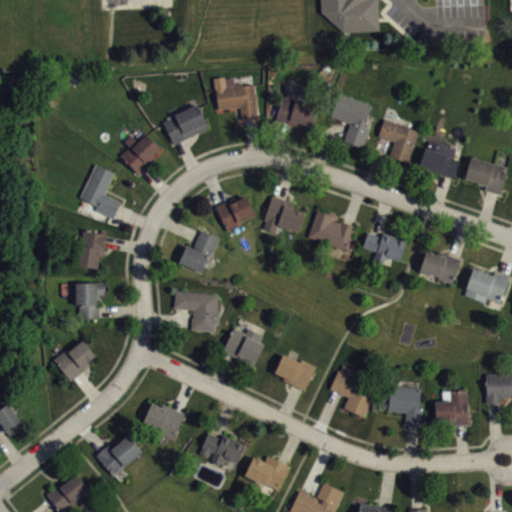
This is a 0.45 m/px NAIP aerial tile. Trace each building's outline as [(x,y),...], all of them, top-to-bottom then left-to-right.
[(318,0),(319,9),(342,30),(378,28),(377,0),(318,0)] [(214,76),(218,107),(239,104),(241,118),(250,116),(257,115),(253,81),(242,82),(242,81),(234,82),(233,76),(224,77),(223,75),(214,76)] [(274,117),(281,92),(295,97),(297,90),(320,97),(312,124),(298,120),(297,124),(283,119),(274,117)] [(343,139),(346,130),(349,123),(329,115),(339,91),(372,104),(364,124),(369,126),(361,146),(343,139)] [(162,120),(174,114),(173,113),(197,102),(208,125),(180,139),(172,143),(162,120)] [(383,115),(420,129),(408,160),(389,153),(394,140),(385,137),(376,134),(383,115)] [(119,153),(128,145),(123,139),(130,133),(137,140),(145,132),(159,146),(151,154),(153,157),(145,165),(137,172),(119,153)] [(453,176),(459,158),(453,156),(455,148),(427,137),(418,163),(446,173),(453,176)] [(507,164),(500,192),(492,190),(483,187),(484,184),(476,182),(476,180),(464,176),(470,154),(507,164)] [(79,195),(95,162),(114,171),(104,192),(121,200),(117,208),(113,216),(94,207),(96,203),(79,195)] [(214,204),(223,200),(235,194),(237,198),(246,193),(254,212),(240,219),(242,222),(226,230),(214,204)] [(271,193),(278,196),(295,202),(294,206),(304,210),(297,230),(276,222),(274,230),(263,226),(265,219),(262,218),(271,193)] [(316,207),(307,235),(347,248),(355,223),(347,220),(340,218),(339,220),(331,217),(332,213),(316,207)] [(82,227),(100,230),(100,227),(106,228),(105,240),(103,253),(99,252),(97,266),(77,263),(82,227)] [(178,260),(202,271),(218,236),(200,227),(196,236),(191,246),(186,243),(178,260)] [(367,230),(361,245),(375,250),(372,259),(383,263),(386,255),(399,260),(407,240),(382,231),(381,235),(374,233),(367,230)] [(425,249),(418,270),(437,276),(437,278),(452,284),(461,258),(452,255),(438,250),(437,253),(425,249)] [(472,266),(463,292),(485,300),(486,296),(500,301),(509,275),(501,272),(493,270),(492,273),(472,266)] [(75,281),(104,280),(104,293),(99,293),(99,309),(99,316),(78,317),(78,303),(75,303),(75,281)] [(175,289),(173,307),(183,307),(192,308),(191,327),(214,329),(215,322),(219,322),(221,300),(217,300),(218,293),(175,289)] [(234,325),(222,349),(229,352),(253,364),(264,343),(260,341),(263,333),(248,325),(246,331),(234,325)] [(52,358),(67,346),(69,349),(82,338),(95,354),(87,361),(89,364),(77,374),(70,379),(52,358)] [(282,352),(274,371),(283,375),(282,378),(295,384),(304,388),(316,363),(302,357),(300,360),(282,352)] [(337,369),(329,388),(335,390),(347,395),(342,407),(363,416),(379,379),(342,363),(339,370),(337,369)] [(485,372),(511,371),(511,393),(511,395),(501,396),(501,400),(494,401),(486,401),(485,372)] [(389,392),(387,410),(405,411),(404,423),(412,424),(421,425),(423,407),(419,407),(420,387),(394,384),(393,392),(389,392)] [(434,399),(442,399),(441,388),(467,387),(468,412),(470,412),(470,422),(460,423),(449,424),(449,418),(435,419),(434,399)] [(184,412),(172,437),(157,429),(158,426),(143,419),(152,400),(160,404),(162,401),(176,408),(184,412)] [(0,427),(3,431),(5,430),(9,435),(24,423),(7,401),(0,406),(0,427)] [(94,454),(112,475),(141,449),(127,432),(112,445),(109,441),(101,447),(94,454)] [(208,432),(198,452),(207,456),(210,450),(214,452),(211,459),(220,463),(223,457),(230,460),(230,459),(236,462),(245,444),(223,433),(221,438),(213,435),(208,432)] [(266,454),(281,461),(290,465),(278,489),(275,488),(244,474),(252,455),(264,460),(266,454)] [(46,492),(57,483),(60,486),(76,472),(90,489),(62,511),(52,499),(46,492)] [(299,489),(289,509),(295,511),(328,511),(330,509),(334,511),(343,491),(323,481),(320,488),(315,497),(299,489)] [(391,505),(389,511),(357,511),(359,501),(383,504),(391,505)]
